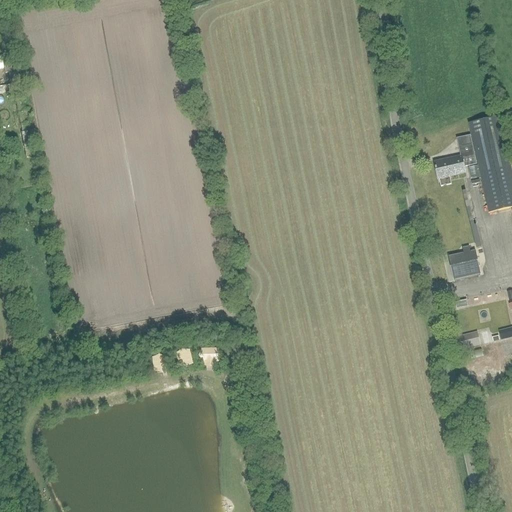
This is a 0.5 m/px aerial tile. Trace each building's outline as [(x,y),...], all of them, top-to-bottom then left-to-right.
[(29,145),(27,132),(17,80),(14,65),(3,67),(4,74),(8,73),(10,81),(11,89),(13,88),(22,133),(21,133),(23,146),(29,145)] [(476,122),(468,124),(488,214),(510,209),(511,217),(511,173),(502,128),(479,133),(476,122)] [(456,139),(461,157),(434,163),(437,179),(465,173),(463,168),(477,164),(470,135),(456,139)] [(448,257),(452,277),(480,271),(475,251),(470,252),(469,247),(462,248),(463,254),(448,257)] [(465,299),(457,301),(460,310),(468,308),(465,299)] [(488,329),(482,331),(486,344),(492,342),(488,329)] [(459,336),(463,350),(483,344),(479,330),(459,336)]
